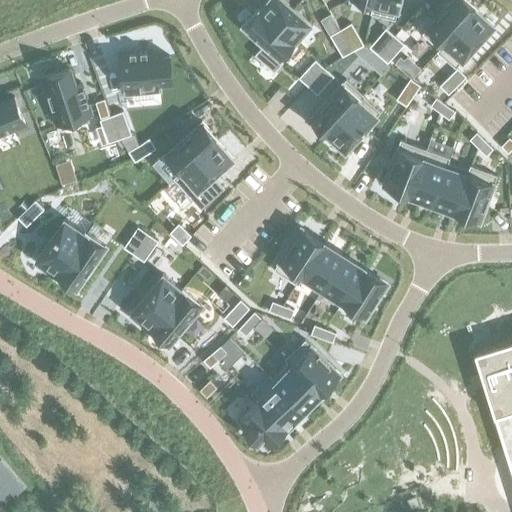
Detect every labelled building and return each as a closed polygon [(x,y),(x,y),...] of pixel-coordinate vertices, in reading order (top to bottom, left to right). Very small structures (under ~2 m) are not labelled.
[(258,6),(257,7),(294,40),(295,39),(296,40),(310,22),(285,0),(265,0),(259,7),(258,6)] [(357,0),(372,4),(370,12),(371,12),(374,0),(357,0)] [(374,0),(371,12),(394,18),(398,0),(374,0)] [(450,0),(422,31),(439,47),(436,49),(437,50),(477,6),(469,0),(450,0)] [(477,6),(437,50),(455,66),(494,23),(477,8),(478,7),(477,6)] [(257,7),(242,25),(262,43),(253,53),(274,71),(283,60),(280,57),(294,40),(257,7)] [(351,21),(340,27),(353,49),(354,48),(363,43),(351,21)] [(385,26),(369,45),(378,53),(395,35),(385,26)] [(340,27),(329,34),(342,55),(353,49),(340,27)] [(395,35),(378,53),(387,62),(404,43),(395,35)] [(363,43),(354,48),(381,73),(389,64),(371,48),(363,43)] [(152,49),(118,52),(121,88),(124,88),(125,92),(160,89),(159,85),(171,83),(171,77),(169,54),(152,56),(152,49)] [(315,58),(298,77),(308,85),(324,66),(315,58)] [(47,74),(41,76),(56,124),(60,122),(62,127),(79,121),(88,119),(87,114),(91,113),(80,81),(74,83),(69,66),(47,74)] [(324,66),(308,85),(317,93),(334,74),(324,66)] [(457,66),(439,84),(448,93),(466,75),(457,66)] [(345,77),(308,118),(326,134),(363,93),(345,77)] [(410,77),(396,98),(406,105),(420,84),(410,77)] [(363,93),(326,134),(327,135),(328,134),(344,149),(380,110),(363,95),(364,94),(363,93)] [(0,132),(25,123),(22,117),(23,117),(14,95),(0,101),(0,132)] [(436,96),(430,104),(439,111),(445,103),(436,96)] [(445,103),(439,111),(449,118),(455,110),(445,103)] [(123,109),(111,114),(119,137),(131,133),(123,109)] [(111,114),(99,118),(108,141),(119,137),(111,114)] [(202,120),(164,154),(179,171),(173,176),(174,177),(218,138),(202,120)] [(476,131),(469,138),(477,146),(484,139),(476,131)] [(149,136),(128,150),(134,160),(155,147),(149,136)] [(511,138),(509,136),(501,144),(508,151),(511,147),(511,138)] [(218,138),(174,177),(200,207),(224,186),(213,174),(233,157),(218,140),(219,139),(218,138)] [(400,138),(383,184),(408,193),(426,147),(400,138)] [(484,139),(477,146),(486,154),(493,147),(484,139)] [(426,147),(408,193),(431,202),(448,156),(426,147)] [(448,156),(431,202),(453,210),(471,164),(470,164),(468,168),(448,160),(449,156),(448,156)] [(471,164),(453,210),(479,220),(496,174),(471,164)] [(77,179),(75,174),(71,175),(70,171),(59,174),(62,184),(77,179)] [(35,198),(17,216),(26,225),(44,207),(35,198)] [(64,217),(35,259),(55,272),(54,273),(55,274),(85,230),(84,230),(84,231),(64,217)] [(178,222),(169,231),(182,243),(191,234),(178,222)] [(138,225),(123,246),(134,253),(148,232),(138,225)] [(300,226),(273,268),(297,282),(323,241),(300,226)] [(85,230),(55,274),(76,288),(106,245),(85,230)] [(148,232),(134,253),(144,260),(158,239),(148,232)] [(323,241),(297,282),(298,283),(303,275),(322,287),(343,254),(332,246),(323,241)] [(343,254),(322,287),(342,300),(364,267),(343,254)] [(364,267),(342,300),(365,315),(387,282),(364,267)] [(163,272),(130,311),(149,326),(148,327),(149,328),(183,287),(182,286),(181,287),(163,272)] [(183,287),(149,328),(168,344),(202,303),(183,287)] [(240,298),(223,316),(232,325),(249,306),(240,298)] [(272,300),(268,309),(279,313),(283,304),(272,300)] [(283,304),(279,313),(290,317),(294,308),(283,304)] [(254,310),(246,319),(253,326),(261,317),(254,310)] [(246,319),(238,327),(245,334),(253,326),(246,319)] [(314,323),(310,333),(321,337),(325,327),(314,323)] [(325,327),(321,337),(332,341),(336,331),(325,327)] [(305,337),(285,357),(320,392),(339,372),(305,337)] [(511,457),(511,338),(474,351),(482,373),(485,381),(509,449),(511,457)] [(220,343),(212,351),(218,358),(227,351),(220,343)] [(212,351),(203,359),(210,366),(218,358),(212,351)] [(269,373),(268,374),(303,409),(320,392),(285,357),(284,358),(288,361),(280,369),(272,377),(269,373)] [(268,374),(251,391),(286,426),(303,409),(268,374)] [(258,399),(239,418),(246,425),(243,428),(257,441),(260,438),(267,445),(286,426),(251,391),(251,392),(258,399)] [(0,495),(5,502),(24,487),(1,459),(0,459),(0,495)]
